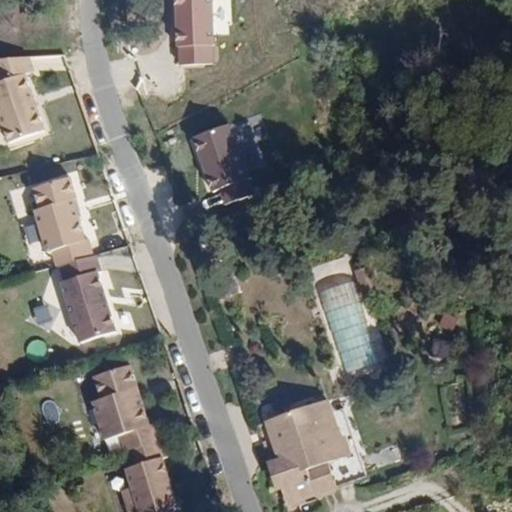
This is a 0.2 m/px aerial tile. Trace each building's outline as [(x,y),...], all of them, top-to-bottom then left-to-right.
[(23,78),(18,62),(0,62),(0,146),(32,136),(14,81),(23,78)] [(202,134),(221,189),(227,187),(252,178),(266,174),(247,119),(202,134)] [(42,183),(53,204),(81,195),(69,159),(38,169),(42,183)] [(227,187),(232,203),(257,195),(252,178),(227,187)] [(53,248),(96,235),(87,194),(81,195),(53,204),(42,183),(32,187),(35,205),(53,248)] [(335,263),(348,292),(350,291),(355,279),(347,258),(335,263)] [(69,279),(89,338),(138,324),(117,264),(69,279)] [(332,273),(297,288),(330,367),(365,353),(332,273)] [(453,359),(452,344),(436,345),(437,360),(453,359)] [(142,428),(136,430),(117,370),(82,381),(89,403),(81,406),(93,444),(108,439),(114,456),(115,456),(147,445),(142,428)] [(264,453),(252,457),(262,483),(267,481),(273,497),(320,480),(311,456),(329,449),(310,393),(251,413),(264,453)] [(329,449),(311,456),(320,480),(350,470),(326,402),(314,405),(329,449)] [(117,511),(164,511),(149,463),(153,462),(148,445),(147,445),(115,456),(120,471),(115,473),(121,492),(112,495),(117,511)]
